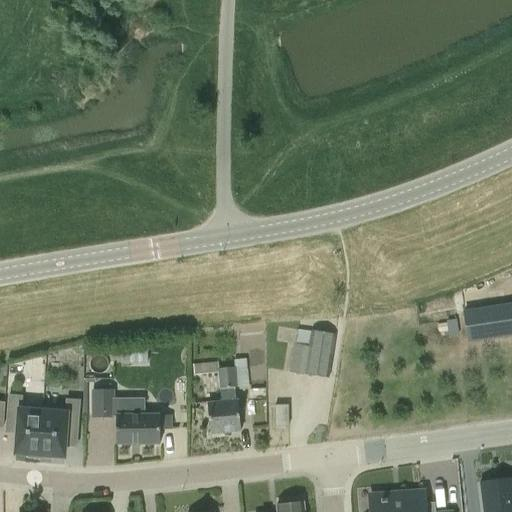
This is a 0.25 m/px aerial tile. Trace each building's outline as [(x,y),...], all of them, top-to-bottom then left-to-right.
[(511,334),(511,305),(462,313),(467,342),(511,334)] [(298,331),(297,343),(295,342),(291,373),(328,378),(334,335),(298,331)] [(218,363),(201,364),(202,375),(218,373),(221,402),(207,404),(210,434),(241,431),(238,401),(236,401),(234,387),(237,387),(235,360),(218,362),(218,363)] [(92,390),(91,418),(112,419),(113,391),(92,390)] [(8,396),(6,421),(18,422),(17,434),(16,454),(28,455),(28,458),(38,459),(42,407),(21,405),(21,397),(8,396)] [(113,399),(112,416),(115,416),(115,444),(159,444),(159,430),(171,430),(171,416),(159,416),(144,416),(144,399),(113,399)] [(42,407),(38,459),(50,460),(51,457),(64,458),(64,447),(66,426),(77,426),(79,401),(66,400),(66,408),(42,407)] [(275,405),(275,426),(288,426),(288,405),(275,405)] [(511,511),(511,478),(480,483),(483,511),(511,511)] [(400,502),(370,504),(370,511),(433,511),(433,503),(424,503),(423,493),(400,495),(400,502)]
